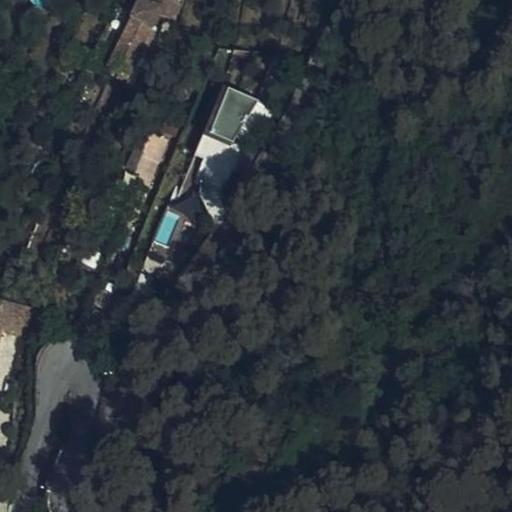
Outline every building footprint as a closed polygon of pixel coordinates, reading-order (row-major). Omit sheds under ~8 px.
[(172,23),(184,0),(160,0),(159,3),(155,0),(144,0),(135,14),(141,17),(110,64),(127,76),(164,17),(172,23)] [(228,87),(189,175),(225,190),(244,146),(248,148),(268,104),(228,87)] [(152,175),(159,161),(159,160),(152,158),(156,149),(139,143),(127,167),(152,175)] [(159,161),(163,162),(168,155),(162,154),(159,160),(159,161)] [(0,238),(1,236),(8,237),(19,208),(4,203),(0,212),(0,238)] [(38,287),(7,281),(0,309),(0,308),(0,338),(6,311),(32,317),(38,287)]
